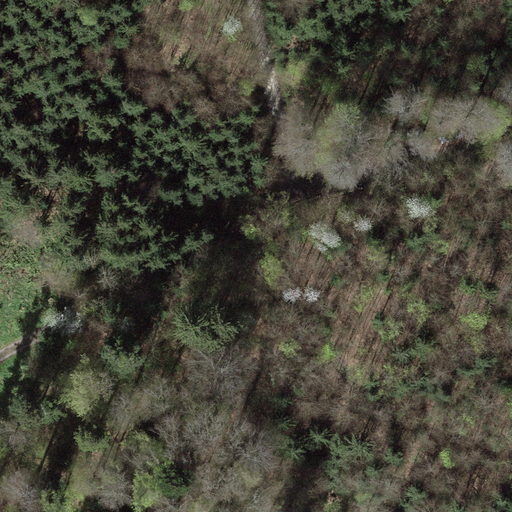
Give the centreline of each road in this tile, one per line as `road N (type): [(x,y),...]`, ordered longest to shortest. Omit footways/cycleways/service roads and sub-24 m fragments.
road 1 (track): [(0,358),(245,231),(511,127)]
road 2 (track): [(316,200),(274,105),(252,0)]
